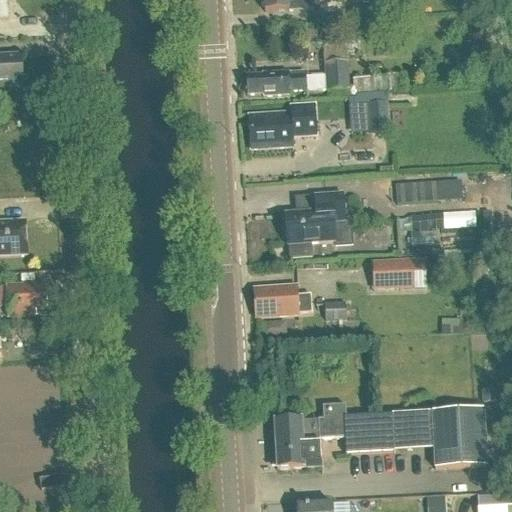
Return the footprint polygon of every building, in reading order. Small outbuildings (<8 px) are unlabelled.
[(0,0),(0,33),(9,33),(6,0),(0,0)] [(263,0),(264,15),(289,14),(288,8),(302,7),(301,0),(263,0)] [(505,0),(482,0),(483,14),(506,13),(505,0)] [(0,90),(22,89),(20,59),(0,60),(0,90)] [(326,79),(306,81),(306,79),(289,80),(289,76),(267,77),(267,79),(247,80),(248,99),(262,98),(262,100),(290,99),(290,95),(307,94),(307,95),(326,94),(327,102),(354,100),(354,98),(404,94),(403,78),(371,80),(371,82),(353,83),(353,92),(349,92),(347,66),(325,68),(326,79)] [(345,108),(347,137),(389,134),(387,105),(345,108)] [(293,146),(293,143),(317,142),(315,108),(289,109),(289,116),(248,118),(250,153),(293,151),(293,146)] [(396,208),(438,206),(436,186),(395,188),(396,208)] [(351,225),(344,226),(342,197),(314,199),(315,215),(285,217),(287,249),(289,249),(290,264),(313,263),(312,248),(335,246),(335,250),(352,249),(351,225)] [(0,258),(26,258),(24,225),(0,226),(0,258)] [(372,266),(373,296),(426,295),(425,265),(372,266)] [(45,287),(6,289),(8,320),(36,319),(36,313),(46,313),(45,287)] [(254,292),(255,322),(298,320),(298,317),(310,317),(309,299),(297,300),(296,290),(254,292)] [(346,324),(346,307),(324,308),(325,324),(346,324)] [(460,323),(442,323),(442,339),(460,338),(460,323)] [(495,393),(481,394),(482,407),(496,406),(495,393)] [(434,473),(486,470),(483,413),(391,418),(344,421),(344,412),(325,413),(326,423),(301,424),(301,423),(274,425),(277,473),(304,472),(321,471),(320,443),(345,442),(346,458),(433,453),(434,473)] [(511,511),(511,497),(477,500),(477,511),(511,511)] [(446,511),(446,500),(427,501),(427,511),(446,511)]
